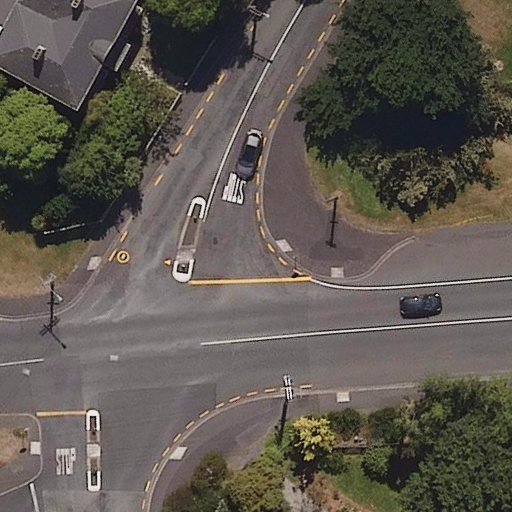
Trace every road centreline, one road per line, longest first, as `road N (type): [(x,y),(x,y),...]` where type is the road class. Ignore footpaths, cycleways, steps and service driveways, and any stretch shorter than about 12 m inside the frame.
road 1 (tertiary): [(309,0),(194,210),(188,351)]
road 2 (tertiary): [(188,351),(511,309)]
road 3 (residential): [(96,507),(90,360)]
